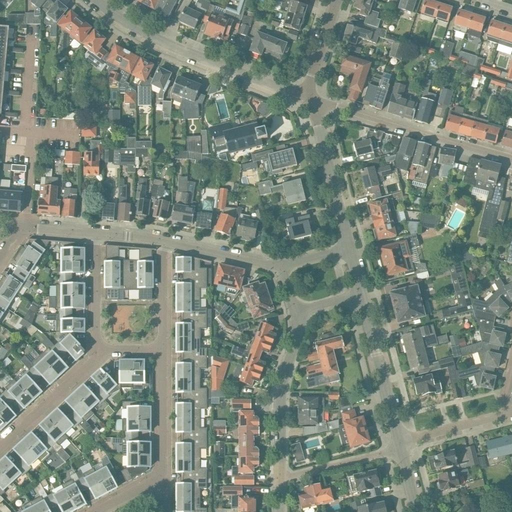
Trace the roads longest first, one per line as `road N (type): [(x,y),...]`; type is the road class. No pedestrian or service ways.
road 1 (residential): [(308,98),(165,43),(98,0)]
road 2 (residential): [(511,159),(308,98)]
road 3 (residential): [(30,37),(24,227)]
road 4 (residential): [(279,476),(280,386),(297,333),(295,312)]
road 5 (residential): [(400,441),(363,293)]
road 6 (residential): [(347,245),(308,98)]
road 7 (residential): [(96,350),(97,359),(0,449)]
road 8 (residential): [(279,476),(384,454),(400,441)]
road 9 (residential): [(163,350),(165,475)]
road 10 (residential): [(161,242),(279,266)]
